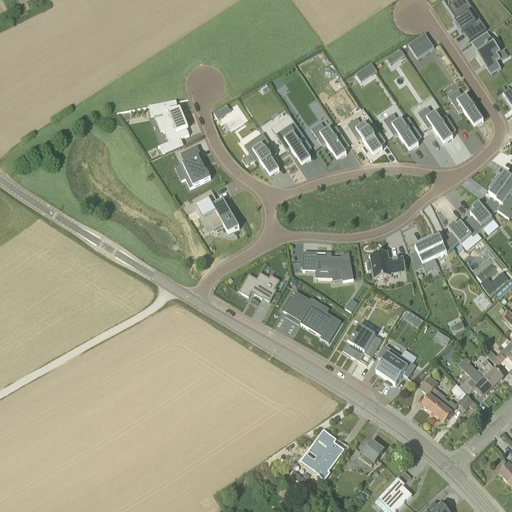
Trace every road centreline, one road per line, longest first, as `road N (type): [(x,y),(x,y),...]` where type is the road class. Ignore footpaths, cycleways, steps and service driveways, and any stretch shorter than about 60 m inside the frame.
road 1 (secondary): [(448,469),(378,412),(193,302)]
road 2 (secondary): [(193,302),(0,178)]
road 3 (residential): [(410,13),(443,41),(499,128),(493,147),(450,177)]
road 4 (track): [(0,395),(123,327),(172,289)]
road 5 (residential): [(450,177),(406,218),(367,235),(272,237)]
road 6 (residential): [(271,198),(386,170),(450,177)]
road 7 (residential): [(271,198),(221,153),(203,111),(205,82)]
